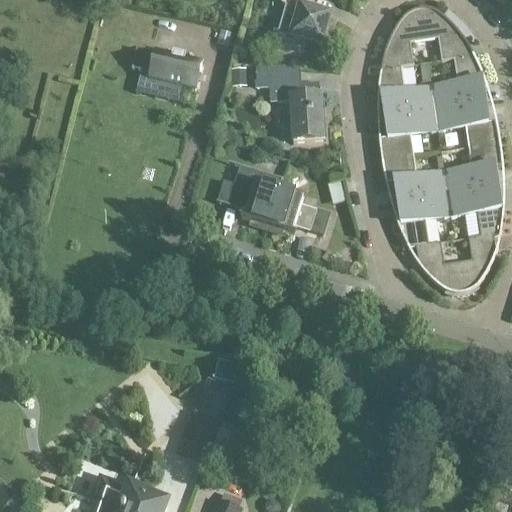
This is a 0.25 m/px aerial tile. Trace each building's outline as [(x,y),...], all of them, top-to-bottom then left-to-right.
[(284,0),(280,7),(286,10),(278,36),(273,35),(271,58),(303,60),(304,44),(320,49),(329,20),(292,9),(297,0),(284,0)] [(385,55),(383,62),(385,62),(387,61),(389,73),(401,72),(413,70),(410,48),(438,43),(441,66),(453,64),(466,62),(464,50),(466,49),(466,50),(467,49),(463,43),(459,38),(454,32),(448,27),(442,22),(436,17),(428,15),(419,14),(411,17),(404,22),(399,29),(395,35),(391,43),(388,49),(385,55)] [(194,93),(200,67),(184,64),(184,62),(171,59),(171,61),(154,57),(152,68),(149,83),(194,93)] [(484,88),(485,87),(483,82),(479,72),(477,68),(473,60),(472,60),(472,61),(466,62),(453,64),(457,88),(431,92),(434,114),(484,106),(481,86),(483,86),(484,88)] [(299,73),(255,71),(256,85),(254,85),(255,94),(271,92),(272,106),(290,105),(293,147),(323,145),(320,101),(302,103),(299,73)] [(380,78),(379,88),(378,98),(377,104),(379,104),(379,101),(381,101),(384,121),(434,114),(431,92),(405,96),(401,72),(389,73),(382,74),(381,73),(380,78)] [(488,127),(484,106),(434,114),(438,136),(465,132),(468,153),(500,148),(498,140),(497,131),(495,123),(494,124),(494,126),(488,127)] [(380,141),(378,141),(379,149),(380,157),(381,166),(413,161),(410,140),(438,136),(434,114),(384,121),(387,142),(380,143),(380,141)] [(447,199),(497,192),(494,171),(501,170),(501,172),(503,172),(502,164),(501,156),(500,148),(468,153),(471,173),(444,177),(447,199)] [(397,207),(447,199),(444,177),(417,181),(413,161),(381,166),(383,174),(384,182),(386,190),(387,190),(387,187),(393,186),(397,207)] [(248,229),(267,235),(279,194),(283,183),(239,170),(233,188),(223,185),(217,207),(246,216),(243,224),(250,226),(248,229)] [(499,240),(500,240),(502,229),(502,224),(503,219),(504,210),(502,210),(502,212),(500,212),(497,192),(447,199),(450,222),(476,218),(480,241),(480,242),(492,240),(492,241),(499,240)] [(322,240),(329,218),(301,209),(304,202),(279,194),(267,235),(285,240),(286,237),(292,239),(294,231),(322,240)] [(400,236),(402,241),(406,250),(408,254),(409,253),(415,252),(428,250),(428,249),(424,226),(450,222),(447,199),(397,207),(400,228),(398,228),(397,226),(396,226),(400,236)] [(415,263),(414,264),(418,270),(422,276),(427,281),(436,290),(447,297),(451,299),(456,299),(461,299),(469,297),(476,293),(478,290),(481,287),(483,283),(486,280),(487,277),(489,273),(492,266),(495,259),(498,252),(496,251),(496,252),(494,252),(492,241),(492,240),(480,242),(480,241),(468,243),(471,266),(444,270),(440,247),(428,249),(428,250),(415,252),(417,264),(415,264),(415,263)] [(192,415),(176,458),(203,468),(219,426),(192,415)] [(223,423),(209,460),(222,464),(223,459),(234,463),(242,442),(236,440),(240,430),(223,423)] [(98,469),(105,446),(95,443),(88,466),(98,469)] [(72,511),(93,511),(98,493),(79,488),(72,511)] [(164,511),(166,509),(131,496),(129,501),(105,492),(97,511),(98,511),(164,511)] [(278,511),(278,509),(272,503),(267,503),(263,508),(262,511),(278,511)]
